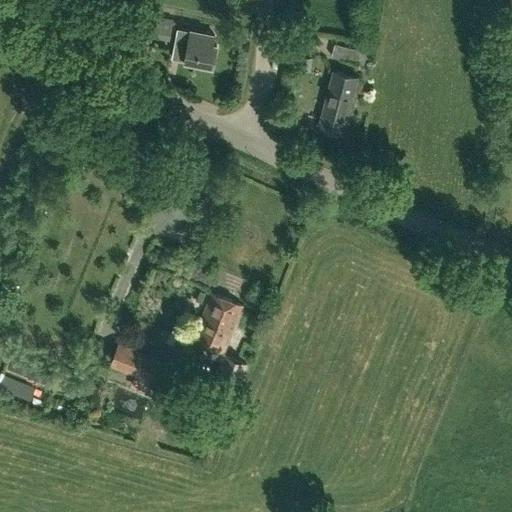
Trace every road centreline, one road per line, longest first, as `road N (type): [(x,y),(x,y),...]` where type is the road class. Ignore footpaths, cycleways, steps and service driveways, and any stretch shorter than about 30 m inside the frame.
road 1 (tertiary): [(257,144),(0,30)]
road 2 (tertiary): [(511,263),(257,144)]
road 3 (unclassified): [(257,144),(264,0)]
